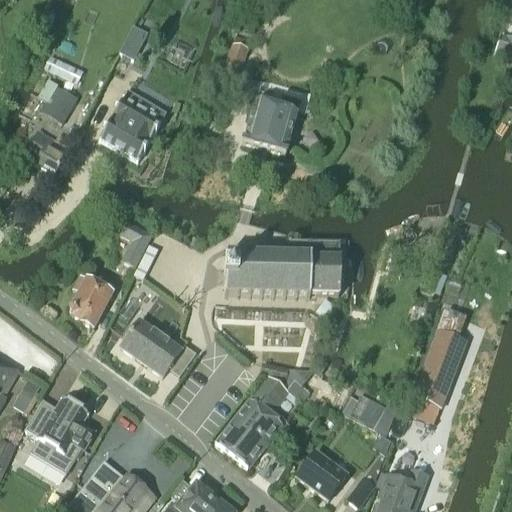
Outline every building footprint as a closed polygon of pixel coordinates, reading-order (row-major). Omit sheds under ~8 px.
[(253,39),(256,28),(247,25),(243,35),(253,39)] [(132,66),(146,39),(131,31),(118,58),(132,66)] [(511,42),(499,39),(494,56),(511,60),(511,42)] [(236,82),(247,53),(232,48),(221,77),(236,82)] [(46,107),(40,117),(60,128),(74,104),(54,92),(46,107)] [(253,106),(241,148),(284,160),(296,117),(300,101),(282,96),(279,109),(282,110),(281,113),(253,106)] [(103,136),(98,144),(136,167),(141,158),(142,159),(144,156),(142,156),(152,139),(154,140),(156,137),(154,136),(164,119),(140,104),(135,113),(121,105),(116,113),(114,113),(113,115),(114,116),(104,133),(103,132),(101,135),(103,136)] [(54,146),(49,143),(37,136),(28,151),(40,158),(33,169),(52,180),(71,147),(68,146),(70,141),(66,139),(63,144),(57,141),(54,146)] [(134,272),(150,240),(126,228),(119,240),(131,246),(122,266),(134,272)] [(224,259),(223,300),(308,303),(308,300),(337,301),(339,248),(285,246),(285,261),(224,259)] [(148,250),(132,280),(141,284),(156,255),(148,250)] [(400,278),(405,259),(393,256),(388,275),(400,278)] [(77,298),(68,314),(70,320),(80,326),(80,327),(92,334),(111,298),(85,283),(85,284),(79,281),(71,295),(77,298)] [(325,321),(332,312),(322,305),(312,317),(322,325),(325,321)] [(340,319),(332,312),(325,321),(333,327),(340,319)] [(445,313),(437,334),(457,342),(465,321),(445,313)] [(179,356),(138,326),(119,352),(162,382),(167,374),(178,382),(194,359),(183,351),(179,356)] [(439,413),(464,346),(438,336),(412,404),(439,413)] [(0,412),(5,403),(1,401),(16,375),(0,365),(0,412)] [(284,383),(286,374),(261,369),(260,379),(266,380),(284,383)] [(284,383),(266,380),(300,406),(308,396),(301,391),(311,377),(286,374),(284,383)] [(268,419),(285,396),(267,382),(249,405),(249,404),(214,449),(246,473),(281,429),(268,419)] [(21,394),(12,410),(23,417),(33,401),(21,394)] [(79,430),(86,419),(61,404),(55,415),(42,407),(24,436),(37,444),(36,445),(37,446),(29,459),(63,480),(79,454),(82,455),(92,438),(79,430)] [(0,444),(0,476),(1,477),(13,451),(0,444)] [(314,456),(295,482),(327,506),(346,480),(314,456)] [(357,511),(373,491),(372,491),(376,486),(374,485),(382,463),(378,461),(362,483),(346,505),(355,511),(357,511)] [(87,497),(102,474),(91,467),(76,491),(87,497)] [(414,510),(425,480),(412,475),(407,487),(387,479),(378,505),(381,506),(379,511),(411,511),(412,509),(414,510)] [(85,490),(72,506),(80,511),(145,511),(153,502),(127,480),(108,503),(96,493),(93,497),(85,490)] [(207,511),(213,504),(212,503),(212,500),(207,496),(204,497),(195,490),(177,511),(174,511),(170,508),(167,511),(207,511)]
